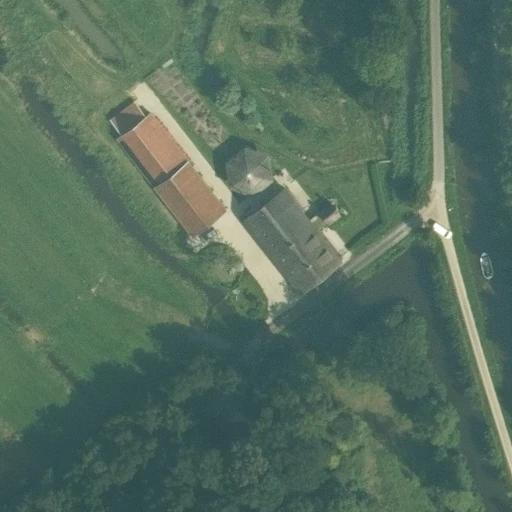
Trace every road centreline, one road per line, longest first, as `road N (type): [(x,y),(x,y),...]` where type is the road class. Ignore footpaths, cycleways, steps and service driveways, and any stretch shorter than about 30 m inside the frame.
road 1 (track): [(439,199),(40,511)]
road 2 (unclassified): [(511,458),(446,242),(436,0)]
road 3 (unclassified): [(511,188),(497,0)]
